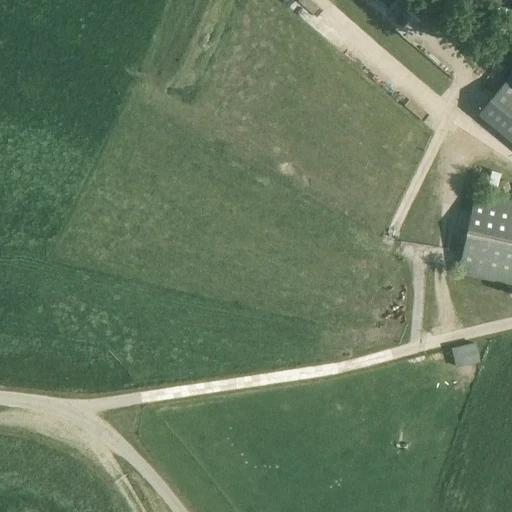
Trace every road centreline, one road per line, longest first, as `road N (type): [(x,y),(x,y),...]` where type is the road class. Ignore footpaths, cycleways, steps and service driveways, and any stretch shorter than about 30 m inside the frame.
road 1 (track): [(73,413),(336,372),(511,326)]
road 2 (unclassified): [(0,400),(73,413),(97,428),(179,511)]
